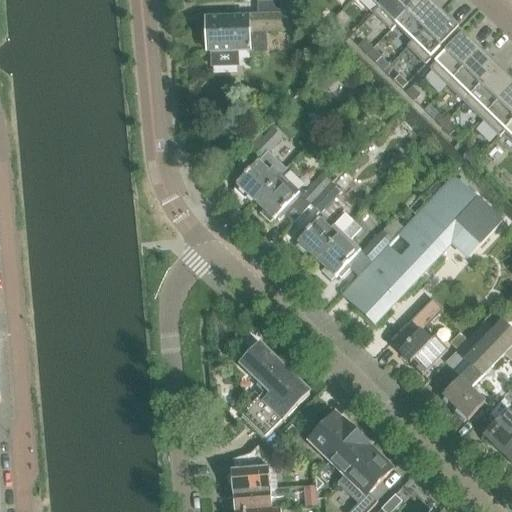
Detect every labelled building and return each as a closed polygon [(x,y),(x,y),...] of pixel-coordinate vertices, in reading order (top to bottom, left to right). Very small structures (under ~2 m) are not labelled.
[(367,0),(378,10),(373,15),(388,0),(367,0)] [(388,0),(373,15),(391,32),(422,0),(388,0)] [(425,0),(422,0),(391,32),(391,33),(396,28),(412,43),(407,48),(408,49),(441,15),(431,5),(425,0)] [(212,55),(213,68),(237,67),(238,54),(250,54),(266,53),(265,32),(286,32),(286,17),(280,16),(280,3),(258,4),(259,17),(209,19),(210,55),(212,55)] [(299,15),(292,15),(293,33),(308,32),(307,23),(299,15)] [(441,15),(408,49),(426,67),(452,39),(459,33),(452,26),(453,26),(441,15)] [(334,22),(328,27),(337,36),(342,30),(334,22)] [(314,29),(308,35),(317,44),(323,38),(314,29)] [(456,43),(430,70),(448,88),(481,54),(471,44),(463,37),(456,43)] [(373,50),(364,42),(359,48),(367,56),(373,50)] [(373,50),(367,56),(376,65),(381,59),(373,50)] [(481,54),(448,88),(465,105),(498,71),(491,64),(491,63),(481,54)] [(325,95),(343,77),(332,66),(326,73),(325,72),(319,78),(321,79),(315,85),(325,95)] [(498,71),(465,105),(482,121),(511,90),(511,83),(506,77),(505,78),(498,71)] [(399,76),(394,82),(402,90),(408,85),(399,76)] [(370,79),(367,83),(354,97),(362,105),(378,87),(370,79)] [(412,89),(406,94),(415,103),(421,97),(412,89)] [(511,90),(482,121),(499,138),(504,133),(511,125),(511,90)] [(439,115),(433,120),(442,129),(447,123),(439,115)] [(447,123),(442,129),(450,137),(456,131),(447,123)] [(253,152),(262,160),(268,154),(282,139),(273,130),(253,152)] [(405,146),(393,158),(404,169),(416,156),(405,146)] [(469,152),(463,158),(472,166),(477,161),(469,152)] [(256,204),(281,178),(287,171),(268,154),(262,160),(237,186),(238,188),(235,191),(245,200),(248,197),(256,204)] [(281,178),(256,204),(264,212),(261,215),(270,224),(273,221),(275,222),(277,219),(279,221),(278,222),(278,223),(283,217),(292,226),(311,206),(312,206),(332,185),(321,174),(304,192),(301,189),(298,193),(289,185),(295,178),(287,171),(281,178)] [(377,323),(378,323),(452,244),(469,261),(503,225),(453,178),(404,231),(392,243),(371,265),(343,296),(358,310),(358,311),(359,312),(359,311),(368,320),(372,316),(377,322),(377,323)] [(332,185),(312,206),(320,214),(321,213),(341,193),(340,192),(333,186),(332,185)] [(308,233),(298,244),(300,245),(297,249),(306,257),(309,254),(317,261),(354,223),(346,216),(330,232),(315,219),(304,230),(308,233)] [(392,243),(404,231),(394,221),(382,233),(392,243)] [(354,223),(317,261),(326,270),(323,273),(332,282),(335,279),(336,280),(339,277),(341,279),(341,280),(341,281),(351,270),(348,267),(361,254),(350,243),(362,231),(354,223)] [(392,243),(382,233),(361,255),(371,265),(392,243)] [(393,342),(394,343),(403,352),(400,356),(423,378),(448,352),(426,330),(443,312),(432,302),(393,342)] [(443,397),(468,422),(485,404),(471,390),(482,379),(505,355),(511,362),(511,333),(501,323),(493,331),(486,324),(457,354),(472,369),(461,381),(460,380),(443,397)] [(310,396),(285,372),(260,347),(241,367),(268,392),(243,417),(266,440),(310,396)] [(503,456),(511,446),(511,416),(508,412),(484,437),(503,456)] [(309,444),(330,464),(357,436),(336,416),(309,444)] [(292,427),(285,434),(292,441),(299,434),(292,427)] [(345,479),(372,451),(357,436),(330,464),(345,479)] [(511,446),(503,456),(511,464),(511,446)] [(230,486),(234,488),(235,494),(235,495),(271,492),(276,492),(276,491),(278,491),(276,471),(270,472),(269,459),(259,448),(250,456),(233,461),(234,473),(233,473),(233,475),(232,475),(229,479),(230,486)] [(372,451),(339,486),(359,506),(352,511),(370,511),(378,504),(369,496),(393,471),(372,451)] [(315,489),(304,489),(306,510),(317,509),(316,507),(316,501),(316,499),(315,489)] [(276,492),(271,492),(272,500),(277,499),(282,499),(290,497),(290,490),(278,491),(276,491),(276,492)] [(272,511),(271,492),(235,495),(236,511),(272,511)] [(388,504),(395,511),(402,504),(395,497),(388,504)]
